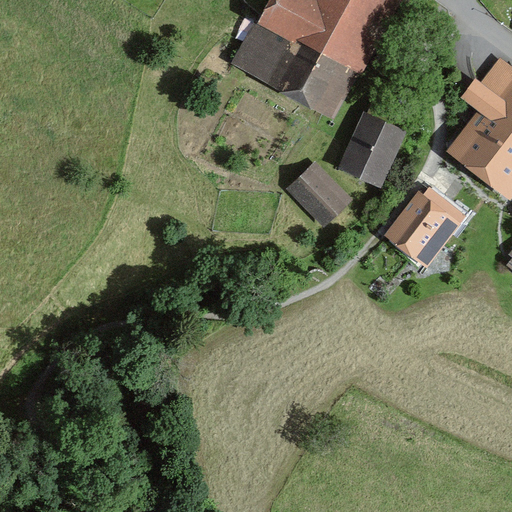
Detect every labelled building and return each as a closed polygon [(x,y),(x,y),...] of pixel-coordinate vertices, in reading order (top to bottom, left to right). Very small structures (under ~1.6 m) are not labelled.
[(320,118),(386,0),(258,0),(242,30),(223,64),(320,118)] [(511,61),(490,45),(445,107),(463,121),(438,155),(495,197),(511,173),(511,61)] [(372,188),(391,133),(348,117),(328,172),(372,188)] [(308,228),(340,199),(306,162),(274,191),(308,228)] [(413,274),(456,215),(421,190),(378,249),(413,274)] [(511,239),(497,257),(511,269),(511,274),(510,276),(511,277),(511,239)]
